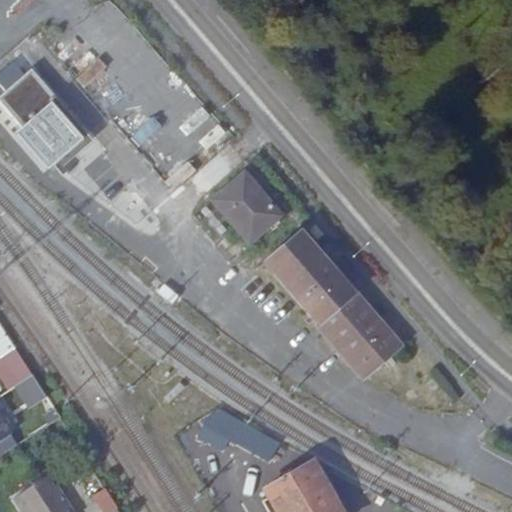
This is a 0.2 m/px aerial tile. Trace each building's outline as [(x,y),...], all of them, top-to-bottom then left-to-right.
[(32,85),(0,112),(0,115),(53,178),(87,149),(32,85)] [(181,126),(208,155),(233,133),(206,103),(181,126)] [(175,191),(198,170),(189,161),(166,181),(175,191)] [(279,226),(245,187),(212,214),(247,254),(279,226)] [(359,304),(302,238),(266,269),(367,389),(408,356),(362,303),(359,304)] [(0,336),(0,369),(11,362),(0,336)] [(3,397),(19,418),(31,409),(15,388),(3,397)] [(63,511),(34,466),(0,489),(0,491),(14,511),(63,511)] [(269,511),(330,511),(309,470),(260,495),(269,511)] [(120,511),(109,487),(93,495),(101,511),(120,511)]
